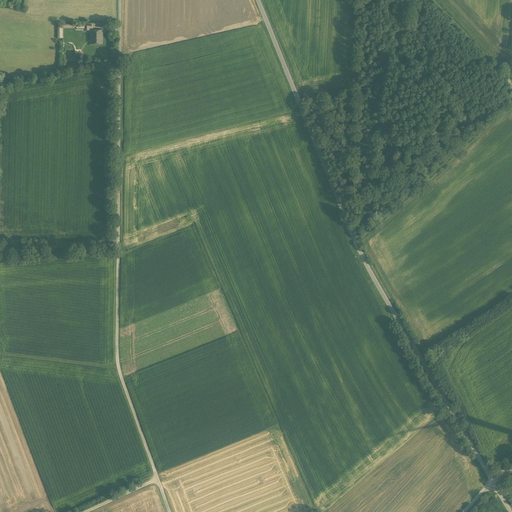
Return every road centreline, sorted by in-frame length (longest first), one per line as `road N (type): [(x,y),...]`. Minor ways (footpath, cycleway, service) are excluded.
road 1 (unclassified): [(493,483),(361,255),(258,0)]
road 2 (unclassified): [(168,511),(117,360),(119,0)]
